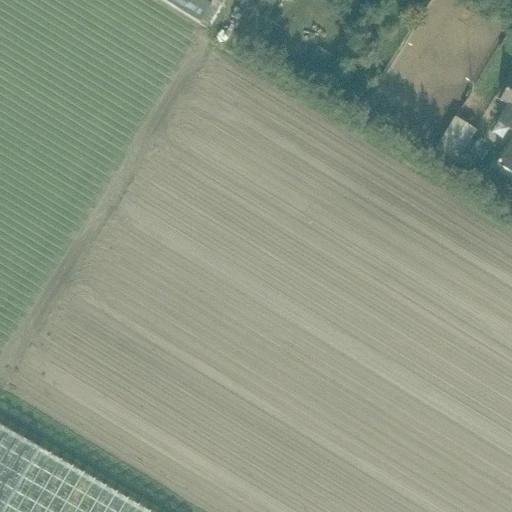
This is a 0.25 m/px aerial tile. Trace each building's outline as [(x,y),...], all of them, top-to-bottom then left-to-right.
[(188,0),(164,0),(200,23),(212,4),(204,0),(192,0),(191,2),(188,0)] [(511,174),(511,83),(511,84),(500,102),(508,107),(497,125),(511,133),(511,140),(497,166),(511,174)] [(480,162),(486,151),(470,142),(464,153),(480,162)] [(458,170),(453,179),(465,186),(470,178),(458,170)] [(0,511),(144,511),(0,428),(0,511)]
